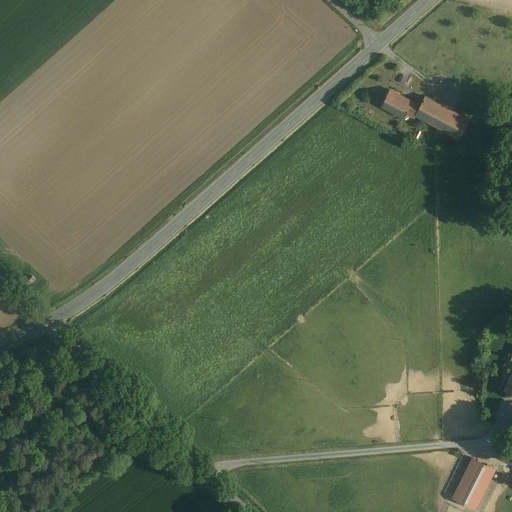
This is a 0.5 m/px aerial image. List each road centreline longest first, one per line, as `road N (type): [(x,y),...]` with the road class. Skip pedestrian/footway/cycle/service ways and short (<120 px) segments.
road 1 (secondary): [(379,44),(56,321)]
road 2 (unknown): [(155,422),(511,399)]
road 3 (unclassified): [(243,511),(56,321)]
